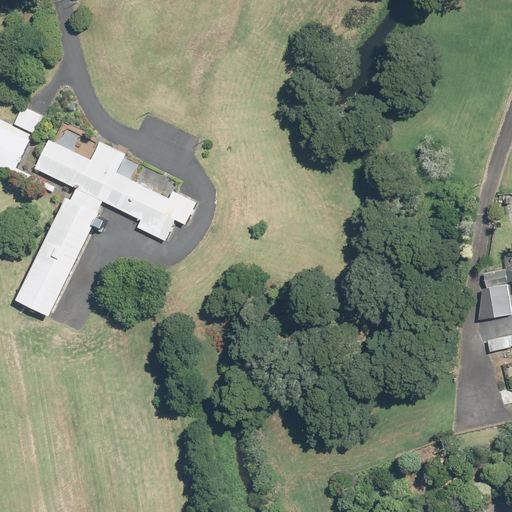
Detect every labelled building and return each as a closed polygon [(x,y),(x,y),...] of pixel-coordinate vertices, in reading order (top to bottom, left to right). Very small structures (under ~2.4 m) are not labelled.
[(46,116),(26,107),(18,124),(37,134),(46,116)] [(14,126),(0,119),(0,164),(17,173),(34,139),(12,129),(14,126)] [(129,155),(104,142),(95,161),(53,141),(40,169),(77,187),(22,300),(54,316),(109,202),(145,220),(142,227),(170,241),(180,220),(190,224),(201,203),(178,191),(174,199),(120,173),(129,155)] [(490,286),(509,283),(511,282),(511,269),(488,274),(490,286)] [(511,302),(509,283),(490,286),(492,296),(484,298),(486,313),(511,308),(511,302)] [(510,350),(508,337),(492,339),(493,352),(510,350)]
